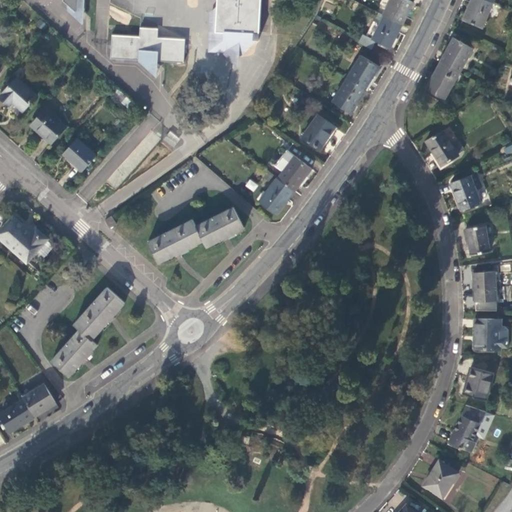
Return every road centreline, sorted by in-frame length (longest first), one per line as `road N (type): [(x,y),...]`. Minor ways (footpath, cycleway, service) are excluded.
road 1 (residential): [(376,118),(422,175),(439,213),(453,311),(449,358),(417,442),(362,511)]
road 2 (secondary): [(189,332),(296,231),(376,118)]
road 3 (residential): [(13,167),(189,332)]
road 4 (secondary): [(0,467),(75,421),(189,332)]
road 5 (secondary): [(376,118),(439,0)]
